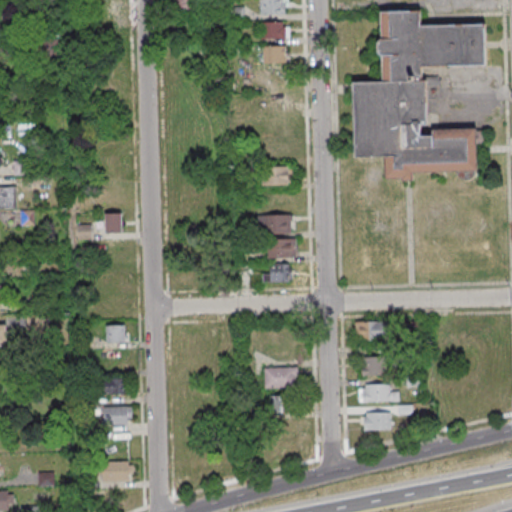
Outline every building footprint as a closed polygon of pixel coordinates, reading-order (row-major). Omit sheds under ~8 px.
[(191,10),(191,0),(173,0),(173,10),(191,10)] [(286,0),(259,0),(259,14),(286,14),(286,0)] [(381,10),(421,10),(419,26),(486,23),(486,63),(421,66),(421,79),(426,79),(427,123),(420,124),(419,135),(433,135),(433,128),(477,128),(478,169),(413,171),(413,178),(386,178),(386,155),(355,157),(353,82),(384,80),(383,54),(377,51),(378,41),(382,36),(381,10)] [(289,22),(260,22),(260,38),(289,38),(289,22)] [(286,62),(286,45),(263,45),(263,62),(286,62)] [(289,185),(289,166),(264,166),(264,185),(289,185)] [(16,187),(2,187),(2,186),(0,185),(0,205),(16,206),(16,187)] [(121,232),(121,213),(106,213),(106,232),(121,232)] [(292,214),(259,214),(259,233),(292,233),(292,214)] [(90,237),(90,225),(78,225),(78,237),(90,237)] [(297,258),(297,238),(269,238),(269,258),(297,258)] [(288,266),(267,266),(267,282),(288,282),(288,266)] [(464,336),(499,336),(499,318),(464,318),(464,336)] [(387,320),(355,320),(355,340),(387,340),(387,320)] [(107,342),(125,342),(125,324),(107,324),(107,342)] [(387,356),(362,356),(362,375),(387,375),(387,356)] [(264,369),(264,390),(297,390),(297,369),(264,369)] [(124,393),(124,378),(102,378),(102,393),(124,393)] [(359,384),(359,401),(399,401),(399,391),(390,391),(390,384),(359,384)] [(271,414),(282,415),(283,399),(272,399),(271,414)] [(132,406),(104,406),(104,424),(132,424),(132,406)] [(391,412),(363,412),(363,430),(391,430),(391,412)] [(102,461),(102,481),(130,481),(130,461),(102,461)] [(0,510),(12,510),(12,491),(0,490),(0,510)]
